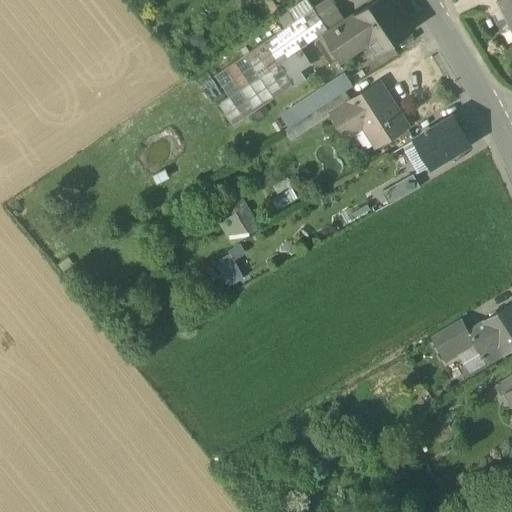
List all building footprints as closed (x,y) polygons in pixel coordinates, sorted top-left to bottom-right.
[(303,0),(276,18),(283,28),(312,8),(306,0),(303,0)] [(326,0),(313,9),(320,19),(336,9),(329,0),(326,0)] [(395,0),(376,0),(355,15),(329,32),(328,31),(325,34),(340,57),(368,38),(370,41),(377,53),(414,28),(395,0)] [(511,0),(497,0),(511,28),(511,0)] [(217,104),(232,126),(292,85),(278,64),(299,49),(327,29),(320,19),(313,9),(313,8),(312,8),(283,28),(213,76),(227,97),(217,104)] [(320,19),(327,29),(342,18),(336,9),(320,19)] [(354,14),(328,31),(329,32),(355,15),(354,14)] [(330,64),(340,57),(325,34),(315,41),(330,64)] [(342,60),(370,41),(368,38),(340,57),(342,60)] [(278,64),(292,85),(301,79),(295,70),(308,62),(299,49),(278,64)] [(334,82),(341,93),(345,91),(352,86),(345,75),(334,82)] [(341,93),(334,82),(277,118),(285,129),(315,110),(341,93)] [(360,123),(375,146),(406,126),(379,83),(351,100),(332,112),(333,114),(344,132),(360,123)] [(341,93),(315,110),(322,120),(333,114),(332,112),(351,100),(345,91),(341,93)] [(289,141),(322,120),(315,110),(285,129),(283,131),(289,141)] [(469,144),(453,116),(415,139),(418,144),(405,151),(418,173),(431,166),(469,144)] [(331,177),(343,167),(324,143),(311,153),(331,177)] [(388,205),(420,187),(412,174),(381,192),(388,205)] [(234,244),(260,225),(244,202),(217,220),(234,244)] [(224,284),(248,278),(242,249),(217,255),(224,284)] [(511,303),(484,320),(503,353),(511,347),(511,303)] [(430,336),(444,360),(457,353),(475,343),(467,330),(460,318),(430,336)] [(486,362),(503,353),(484,320),(467,330),(475,343),(486,362)] [(468,373),(486,362),(475,343),(457,353),(468,373)] [(506,393),(511,389),(511,374),(493,386),(499,397),(506,393)]
